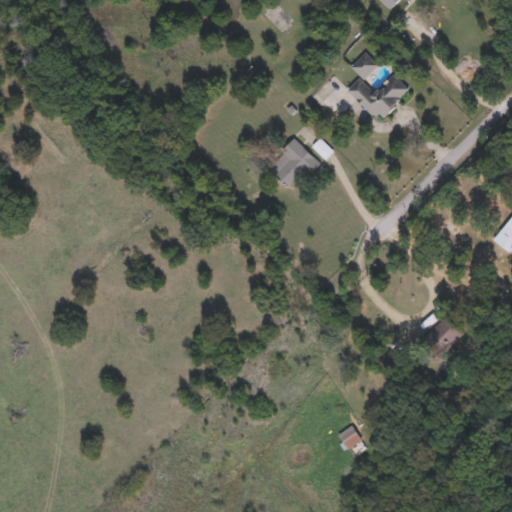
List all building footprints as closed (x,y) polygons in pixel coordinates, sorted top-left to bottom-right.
[(401,0),(392,9),(383,0),(401,0)] [(376,62),(364,75),(354,65),(366,52),(376,62)] [(347,88),(359,76),(375,91),(393,72),(409,88),(378,119),(347,88)] [(318,160),(288,188),(267,166),(296,138),(318,160)] [(511,251),(510,253),(492,235),(511,215),(511,251)] [(461,314),(474,304),(484,317),(471,327),(461,314)] [(462,332),(435,356),(419,339),(446,314),(462,332)] [(337,433),(354,425),(361,440),(344,448),(337,433)]
